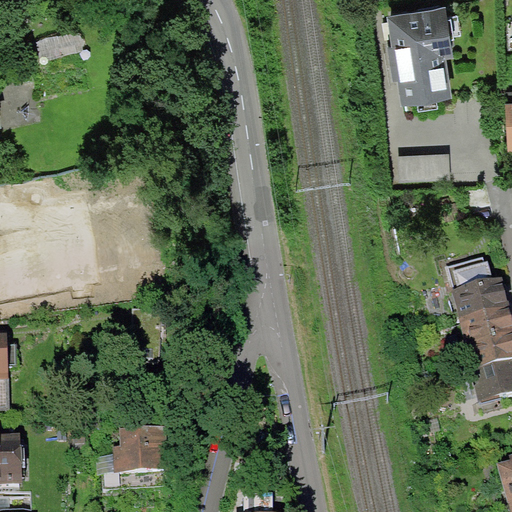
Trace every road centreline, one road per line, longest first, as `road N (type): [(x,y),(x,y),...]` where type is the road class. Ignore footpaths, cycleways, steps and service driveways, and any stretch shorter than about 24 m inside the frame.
road 1 (residential): [(217,0),(235,39),(266,266)]
road 2 (residential): [(266,266),(205,511)]
road 3 (residential): [(266,266),(310,511)]
